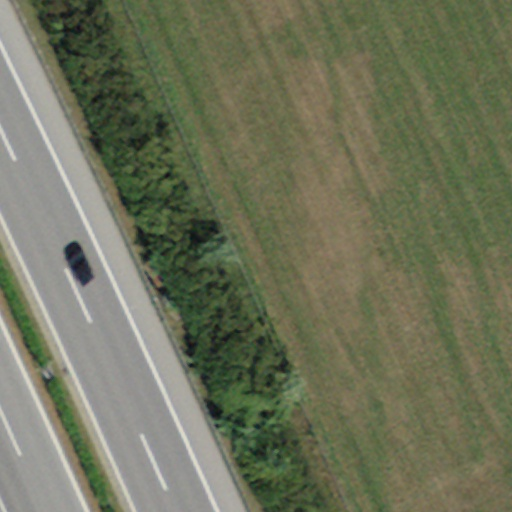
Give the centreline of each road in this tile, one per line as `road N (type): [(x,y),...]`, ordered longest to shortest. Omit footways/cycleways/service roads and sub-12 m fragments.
road 1 (motorway): [(171,511),(0,132)]
road 2 (motorway): [(0,400),(47,511)]
